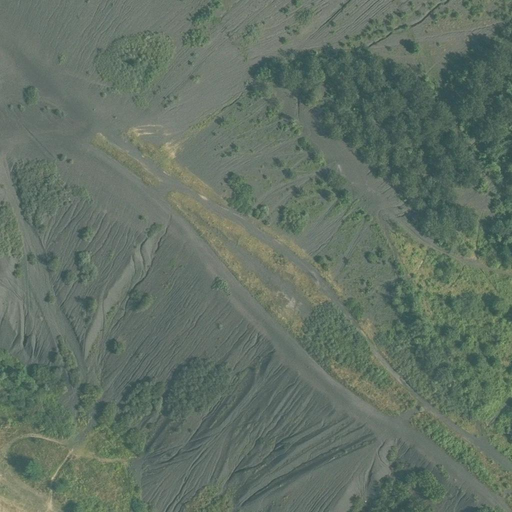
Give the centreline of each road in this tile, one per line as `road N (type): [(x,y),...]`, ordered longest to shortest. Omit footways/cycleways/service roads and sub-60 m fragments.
road 1 (track): [(511,465),(403,383),(317,280),(257,232),(100,133)]
road 2 (track): [(405,425),(490,484),(509,511)]
